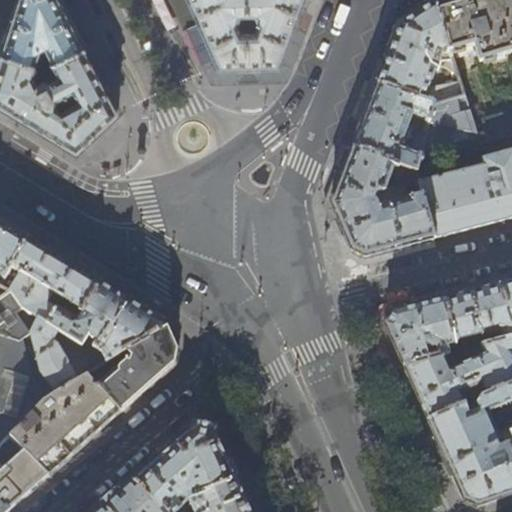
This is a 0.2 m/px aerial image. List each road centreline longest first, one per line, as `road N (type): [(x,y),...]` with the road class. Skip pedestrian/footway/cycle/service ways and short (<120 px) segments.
road 1 (residential): [(57,511),(252,334)]
road 2 (residential): [(194,206),(168,168),(165,118),(107,0)]
road 3 (tertiary): [(73,209),(252,334)]
road 4 (residential): [(301,307),(511,250)]
road 5 (secondary): [(368,511),(301,307)]
road 6 (secondary): [(252,334),(355,511)]
road 7 (residential): [(247,143),(196,104),(145,0)]
road 8 (secondary): [(284,248),(319,91)]
road 9 (secondary): [(194,206),(198,235),(252,334)]
road 10 (tertiary): [(194,206),(73,209)]
